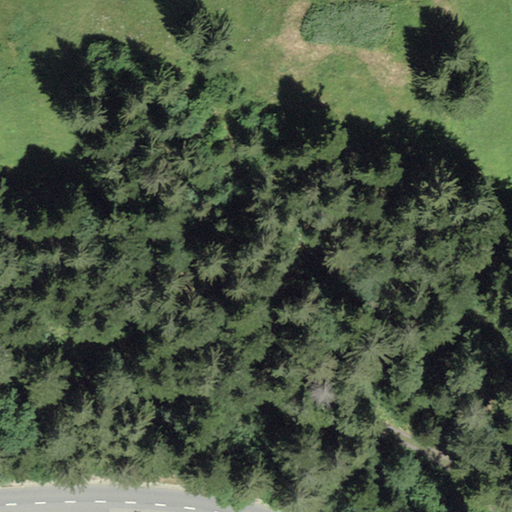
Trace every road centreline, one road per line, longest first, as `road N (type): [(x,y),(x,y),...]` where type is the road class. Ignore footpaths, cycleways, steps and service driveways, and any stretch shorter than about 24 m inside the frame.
road 1 (track): [(0,365),(300,399),(416,443),(488,511)]
road 2 (primary): [(0,506),(70,501),(206,511)]
